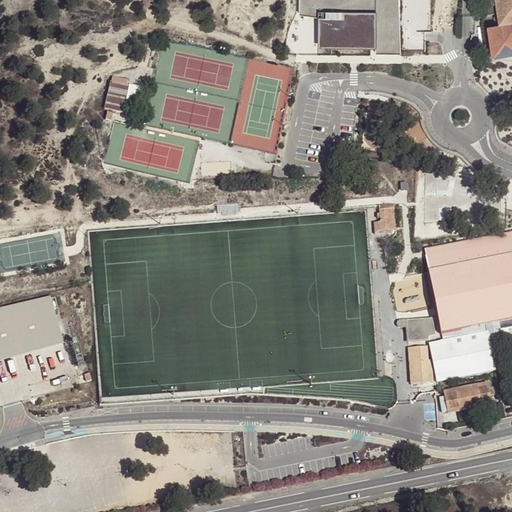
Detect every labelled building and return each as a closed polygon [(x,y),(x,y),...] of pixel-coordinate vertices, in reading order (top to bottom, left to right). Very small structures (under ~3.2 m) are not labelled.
[(399,0),(299,0),(299,15),(307,16),(307,12),(319,12),(319,17),(331,18),(331,41),(376,42),(376,47),(376,53),(385,53),(385,51),(399,51),(400,25),(398,25),(398,19),(400,19),(399,0)] [(511,0),(498,0),(501,21),(491,23),(495,53),(511,49),(511,0)] [(331,18),(319,17),(319,47),(376,47),(376,42),(331,41),(331,18)] [(385,51),(385,53),(401,53),(400,19),(398,19),(398,25),(400,25),(399,51),(385,51)] [(111,81),(110,81),(104,109),(123,113),(129,85),(126,85),(111,81)] [(380,146),(385,116),(369,112),(363,143),(380,146)] [(390,208),(379,209),(380,222),(378,222),(378,229),(392,228),(390,208)] [(511,232),(424,250),(426,256),(511,238),(511,232)] [(511,238),(426,256),(429,272),(431,272),(443,331),(442,332),(443,340),(430,343),(437,382),(497,370),(492,344),(482,346),(480,333),(489,331),(489,332),(508,329),(511,327),(511,238)] [(431,272),(429,272),(441,332),(442,332),(443,331),(431,272)] [(0,357),(62,340),(50,297),(0,308),(0,357)] [(408,342),(429,340),(428,337),(436,336),(433,318),(406,320),(407,327),(408,342)] [(509,336),(508,329),(489,332),(489,331),(480,333),(482,346),(492,344),(491,341),(500,340),(500,337),(509,336)] [(427,347),(409,348),(410,362),(416,361),(417,375),(410,375),(411,383),(430,382),(429,374),(432,374),(432,360),(428,360),(427,347)] [(490,389),(489,389),(488,385),(477,387),(477,384),(456,388),(456,391),(446,393),(446,401),(448,401),(449,410),(491,402),(491,399),(492,398),(493,398),(494,397),(494,396),(495,395),(495,393),(495,392),(494,391),(493,390),(492,389),(491,389),(490,389)] [(491,402),(449,410),(450,413),(492,404),(491,402)]
